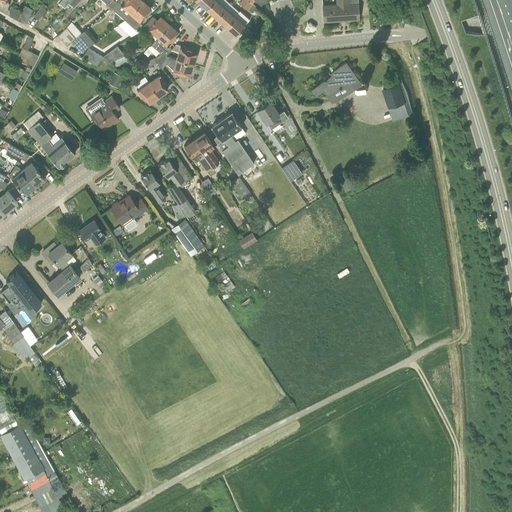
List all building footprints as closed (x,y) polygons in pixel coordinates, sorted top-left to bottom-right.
[(0,0),(0,7),(6,11),(6,9),(8,9),(9,3),(8,3),(9,0),(7,0),(0,0)] [(118,0),(114,6),(112,7),(125,19),(127,17),(142,0),(141,0),(118,0)] [(136,29),(150,13),(148,11),(150,8),(142,0),(127,17),(125,19),(136,29)] [(213,0),(196,0),(206,9),(213,0)] [(225,7),(217,0),(213,0),(206,9),(216,17),(225,7)] [(248,0),(243,6),(247,10),(253,3),(252,2),(248,0)] [(359,19),(358,2),(358,0),(336,0),(337,4),(322,5),(323,21),(359,19)] [(19,18),(27,22),(33,10),(24,5),(22,10),(19,18)] [(33,16),(39,20),(47,9),(41,5),(33,16)] [(10,6),(9,10),(9,16),(18,20),(19,18),(22,10),(10,6)] [(235,16),(225,7),(216,17),(226,26),(235,16)] [(152,16),(145,24),(148,27),(147,27),(157,37),(169,24),(161,17),(158,20),(156,18),(155,18),(152,16)] [(226,26),(236,35),(245,25),(235,16),(226,26)] [(58,35),(67,45),(71,42),(71,41),(76,37),(80,33),(81,32),(72,22),(58,35)] [(161,54),(161,53),(166,55),(171,49),(172,48),(171,47),(169,45),(177,36),(174,34),(177,31),(169,24),(157,37),(158,37),(154,41),(151,45),(161,54)] [(71,42),(81,53),(90,45),(80,33),(76,37),(71,41),(71,42)] [(171,49),(178,52),(177,58),(176,59),(193,64),(196,53),(192,52),(193,49),(175,44),(172,48),(171,49)] [(117,59),(124,55),(118,45),(109,52),(117,59)] [(28,50),(23,47),(17,57),(23,60),(28,50)] [(88,47),(82,57),(97,65),(102,56),(103,56),(88,47)] [(28,63),(33,52),(28,50),(23,60),(28,63)] [(39,55),(33,52),(28,63),(33,66),(39,55)] [(176,59),(177,58),(166,55),(161,53),(161,54),(154,57),(156,59),(163,68),(167,63),(173,69),(173,72),(185,76),(186,73),(190,74),(193,64),(176,59)] [(124,55),(117,59),(113,60),(116,66),(129,62),(126,54),(124,55)] [(154,58),(146,61),(147,66),(156,63),(155,60),(154,58)] [(336,71),(319,84),(311,89),(316,96),(323,90),(332,103),(339,100),(356,89),(352,83),(358,79),(346,61),(335,69),(336,71)] [(66,76),(71,67),(64,62),(58,71),(66,76)] [(114,72),(109,81),(118,86),(123,77),(114,72)] [(165,86),(167,84),(160,74),(149,82),(158,96),(167,89),(165,86)] [(140,87),(148,79),(145,76),(137,83),(140,87)] [(137,89),(145,100),(147,98),(149,102),(158,96),(149,82),(137,89)] [(393,120),(413,114),(403,82),(383,88),(393,120)] [(114,111),(120,107),(112,96),(104,102),(105,104),(90,114),(96,123),(98,121),(103,128),(112,121),(113,123),(119,119),(114,111)] [(270,101),(258,109),(267,123),(274,118),(278,124),(285,119),(280,113),(279,114),(270,101)] [(39,120),(43,116),(38,110),(23,123),(60,166),(75,153),(57,132),(52,136),(39,120)] [(212,126),(218,134),(218,135),(213,138),(238,173),(254,162),(237,138),(235,140),(231,134),(242,126),(232,112),(212,126)] [(315,123),(313,116),(306,118),(309,126),(315,123)] [(12,120),(4,126),(9,132),(17,125),(12,120)] [(18,130),(12,135),(16,139),(22,134),(18,130)] [(214,146),(204,132),(194,138),(213,166),(220,161),(211,149),(214,146)] [(217,171),(213,166),(194,138),(184,145),(195,160),(198,158),(211,176),(217,171)] [(9,143),(7,147),(6,148),(26,160),(29,154),(9,143)] [(169,175),(174,182),(168,187),(183,210),(192,204),(187,197),(182,188),(188,185),(185,181),(191,178),(174,152),(168,157),(158,164),(167,177),(169,175)] [(302,173),(293,159),(281,167),(291,181),(302,173)] [(36,187),(45,179),(39,172),(40,171),(32,161),(22,170),(36,187)] [(21,187),(27,194),(36,187),(22,170),(19,166),(16,164),(9,175),(20,188),(21,187)] [(141,176),(159,201),(162,204),(165,202),(162,199),(166,196),(157,184),(160,182),(150,169),(141,176)] [(251,193),(242,180),(240,176),(231,182),(242,198),(251,193)] [(208,177),(203,181),(211,195),(217,191),(208,177)] [(349,177),(341,181),(345,190),(354,186),(349,177)] [(0,210),(3,214),(17,202),(7,191),(0,197),(0,210)] [(135,203),(129,194),(111,207),(121,222),(131,215),(134,218),(148,208),(141,198),(135,203)] [(90,236),(95,243),(105,237),(100,230),(101,229),(94,219),(79,230),(85,239),(90,236)] [(185,219),(171,229),(191,256),(204,246),(185,219)] [(244,248),(250,244),(246,238),(240,242),(244,248)] [(54,260),(58,265),(59,264),(64,270),(48,283),(58,294),(80,276),(70,265),(77,259),(62,242),(56,246),(54,243),(42,252),(51,263),(54,260)] [(6,280),(10,285),(7,287),(6,287),(7,288),(2,292),(1,291),(1,292),(9,303),(18,296),(30,312),(31,311),(29,308),(38,301),(41,304),(41,303),(17,271),(16,272),(16,273),(7,280),(7,279),(6,280)] [(103,281),(98,275),(93,278),(93,279),(98,285),(103,281)] [(227,292),(233,288),(228,282),(227,283),(222,286),(227,292)] [(14,321),(4,329),(13,342),(23,335),(14,321)] [(23,335),(13,342),(23,356),(28,356),(33,352),(35,351),(23,335)] [(44,467),(20,424),(26,421),(21,413),(15,417),(16,420),(0,428),(0,429),(2,433),(0,434),(24,479),(44,467)] [(68,488),(76,501),(83,511),(87,509),(72,485),(68,488)]
